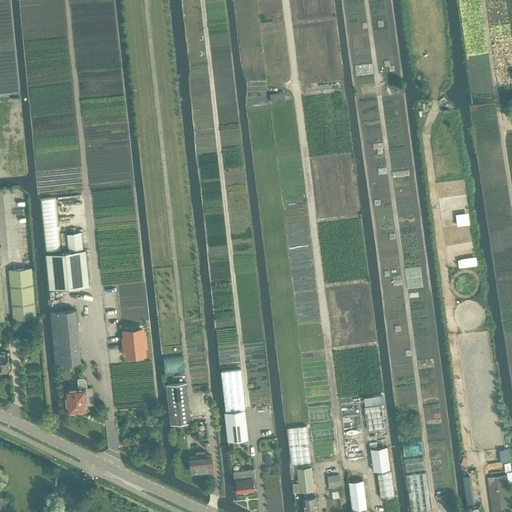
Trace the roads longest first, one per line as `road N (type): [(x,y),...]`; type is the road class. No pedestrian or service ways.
road 1 (track): [(428,456),(370,0)]
road 2 (track): [(198,415),(147,0)]
road 3 (track): [(250,409),(200,0)]
road 4 (track): [(96,286),(66,0)]
road 5 (tertiary): [(204,511),(0,414)]
road 6 (track): [(511,187),(485,0)]
